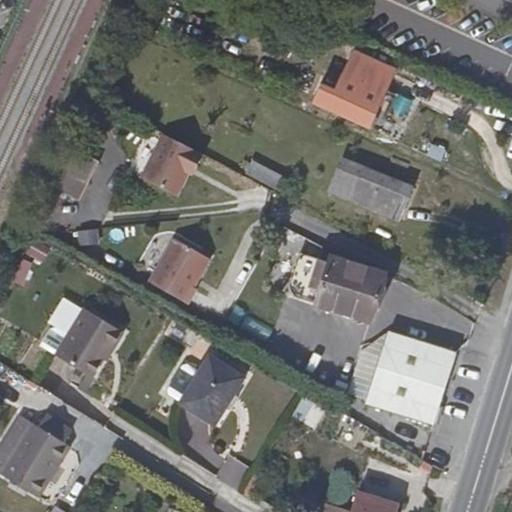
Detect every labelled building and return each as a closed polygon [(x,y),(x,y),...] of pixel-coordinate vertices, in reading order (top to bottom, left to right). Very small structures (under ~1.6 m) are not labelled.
[(363,128),(389,73),(348,53),(321,109),(363,128)] [(142,180),(178,199),(201,155),(165,137),(142,180)] [(79,208),(101,166),(77,152),(56,196),(79,208)] [(280,187),(286,175),(254,160),(248,171),(280,187)] [(396,224),(411,192),(366,171),(352,202),(396,224)] [(210,263),(173,243),(150,287),(188,308),(196,293),(191,291),(196,282),(199,283),(210,263)] [(369,323),(383,276),(328,258),(327,263),(317,260),(308,289),(318,293),(314,306),(369,323)] [(93,384),(105,364),(110,363),(124,337),(85,313),(68,340),(53,362),(87,385),(93,384)] [(432,424),(454,352),(400,335),(387,331),(366,403),(432,424)] [(40,353),(53,362),(68,340),(58,334),(51,336),(40,353)] [(215,434),(245,381),(207,360),(197,377),(186,370),(181,371),(166,395),(167,402),(179,407),(177,410),(215,434)] [(0,481),(36,506),(68,456),(64,450),(72,440),(42,420),(35,429),(30,429),(0,475),(0,481)] [(397,511),(401,501),(363,491),(357,510),(356,511),(397,511)]
